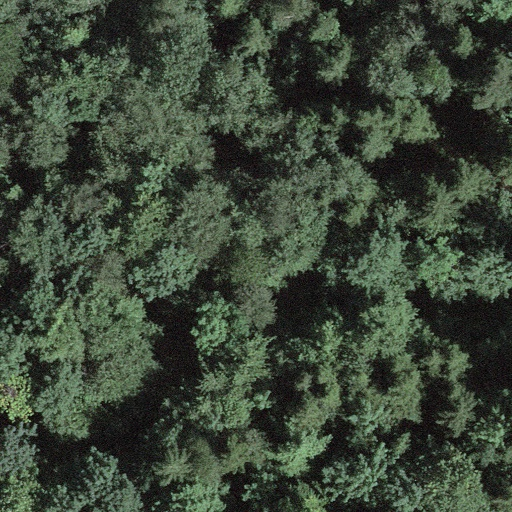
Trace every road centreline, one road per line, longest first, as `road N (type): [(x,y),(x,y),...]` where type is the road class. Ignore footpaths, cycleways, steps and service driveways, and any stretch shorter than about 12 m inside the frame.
road 1 (track): [(0,468),(51,469),(127,450),(203,361),(259,328),(326,306),(511,301)]
road 2 (track): [(383,511),(354,502),(281,500),(255,511)]
